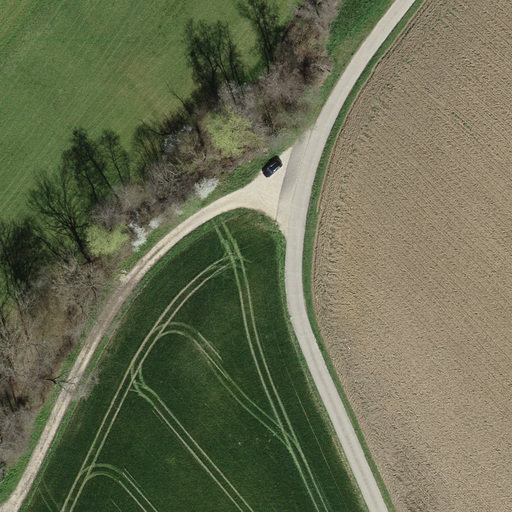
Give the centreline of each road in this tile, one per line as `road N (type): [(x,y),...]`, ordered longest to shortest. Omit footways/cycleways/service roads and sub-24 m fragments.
road 1 (track): [(302,191),(221,204),(146,262),(120,291),(8,511)]
road 2 (track): [(405,0),(331,105),(296,225),(298,317),(341,422)]
